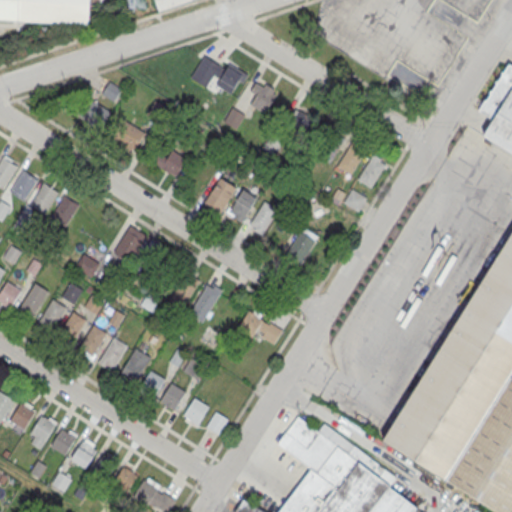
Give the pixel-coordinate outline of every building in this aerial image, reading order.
[(0,0),(0,18),(92,23),(93,0),(0,0)] [(194,0),(154,0),(157,10),(194,0)] [(242,74),(204,53),(191,78),(208,87),(211,81),(232,92),(242,74)] [(264,114),(278,93),(260,81),(246,101),(264,114)] [(113,100),(119,90),(110,83),(103,94),(113,100)] [(511,89),(485,133),(511,151),(511,89)] [(100,129),(111,111),(87,98),(77,115),(100,129)] [(315,120),(291,108),(283,123),(307,135),(315,120)] [(112,135),(132,152),(146,136),(126,119),(112,135)] [(334,158),(339,134),(326,131),(321,156),(334,158)] [(336,166),(349,175),(367,149),(354,140),(336,166)] [(151,161),(174,178),(187,160),(163,144),(151,161)] [(356,180),(370,188),(387,163),(373,154),(356,180)] [(0,159),(2,156),(17,166),(3,187),(0,185),(0,159)] [(23,169),(38,178),(24,200),(10,191),(23,169)] [(220,178),(235,187),(220,211),(205,202),(220,178)] [(43,182),(58,191),(44,213),(30,204),(43,182)] [(242,188),(257,197),(241,221),(226,212),(242,188)] [(366,198),(353,190),(344,203),(358,211),(366,198)] [(64,195),(79,204),(65,226),(50,217),(64,195)] [(0,199),(10,206),(1,220),(0,219),(0,199)] [(264,201),(277,208),(262,233),(249,225),(264,201)] [(130,225),(145,234),(129,258),(114,249),(130,225)] [(300,229),(315,239),(300,263),(285,253),(300,229)] [(511,236),(511,511),(495,511),(386,439),(511,236)] [(151,237),(166,247),(151,271),(136,261),(151,237)] [(10,244),(22,251),(15,262),(3,255),(10,244)] [(83,253),(99,262),(91,276),(75,268),(83,253)] [(183,309),(199,280),(183,271),(167,301),(183,309)] [(21,289),(6,280),(0,289),(0,301),(9,307),(21,289)] [(34,282),(48,290),(31,318),(18,310),(34,282)] [(71,282),(83,289),(74,303),(62,296),(71,282)] [(205,283),(220,293),(201,321),(186,311),(205,283)] [(92,294),(103,301),(96,313),(84,306),(92,294)] [(66,306),(52,297),(36,323),(50,332),(66,306)] [(115,309),(124,314),(117,327),(108,321),(115,309)] [(86,319),(72,310),(56,336),(70,345),(86,319)] [(282,328),(247,311),(238,330),(274,347),(282,328)] [(107,332),(92,323),(76,349),(91,358),(107,332)] [(112,368),(127,345),(113,336),(99,360),(112,368)] [(150,356),(135,347),(119,373),(134,382),(150,356)] [(139,387),(150,369),(164,378),(153,396),(139,387)] [(160,399),(171,381),(185,390),(174,408),(160,399)] [(0,420),(13,399),(0,390),(0,420)] [(183,414),(194,396),(208,405),(197,423),(183,414)] [(21,402),(36,411),(25,428),(10,419),(21,402)] [(215,410),(228,418),(218,433),(206,425),(215,410)] [(269,511),(244,497),(235,511),(413,511),(418,506),(391,485),(392,484),(300,414),(277,441),(313,468),(279,511),(269,511)] [(41,415),(55,424),(40,448),(31,442),(35,435),(30,432),(41,415)] [(62,428),(76,437),(65,454),(51,445),(62,428)] [(82,440),(97,450),(86,467),(71,458),(82,440)] [(102,480),(117,463),(107,454),(92,471),(102,480)] [(125,493),(138,476),(124,465),(111,483),(125,493)] [(51,483),(59,470),(71,477),(63,490),(51,483)] [(143,478),(158,488),(147,505),(132,496),(143,478)]
